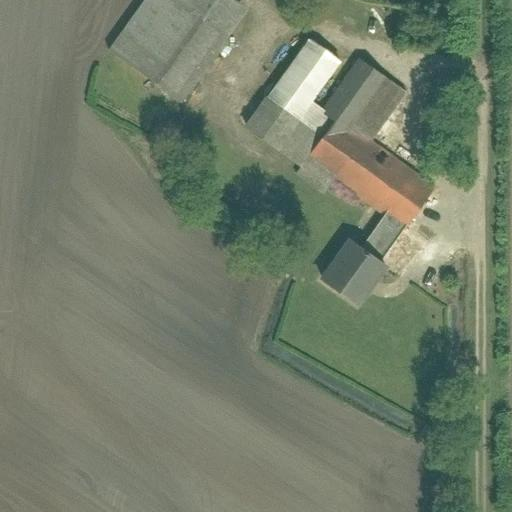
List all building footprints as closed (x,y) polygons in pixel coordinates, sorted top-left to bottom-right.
[(156,0),(123,46),(195,98),(262,7),(251,0),(156,0)] [(334,106),(320,96),(349,56),(323,36),(293,76),(256,125),(311,166),(348,117),(334,106)] [(334,106),(348,117),(378,139),(415,88),(385,66),(371,55),(334,106)] [(348,117),(320,156),(413,223),(441,185),(378,139),(348,117)] [(359,239),(329,279),(368,308),(398,268),(359,239)]
